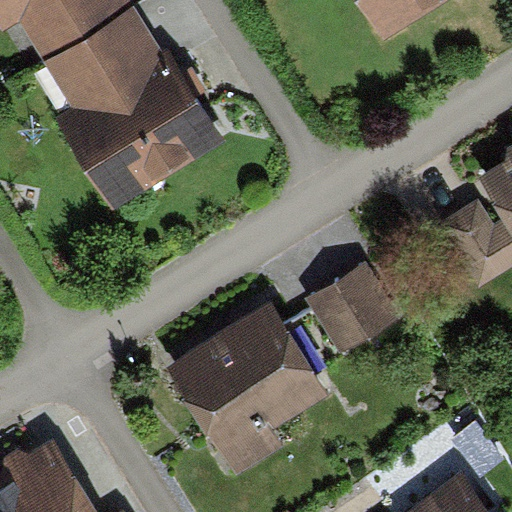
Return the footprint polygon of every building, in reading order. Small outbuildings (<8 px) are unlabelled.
[(16,9),(40,46),(110,0),(0,0),(0,4),(7,15),(16,9)] [(60,104),(115,189),(213,125),(185,82),(158,41),(151,46),(119,0),(110,0),(40,46),(73,96),(60,104)] [(372,0),(388,23),(422,0),(372,0)] [(442,223),(474,275),(511,251),(511,157),(484,175),(493,191),(442,223)] [(345,261),(300,292),(330,335),(375,303),(345,261)] [(259,305),(165,359),(225,461),(261,440),(249,419),(306,386),(259,305)] [(97,511),(51,436),(0,467),(0,511),(120,511),(116,505),(105,511),(97,511)] [(491,511),(461,472),(407,511),(491,511)]
